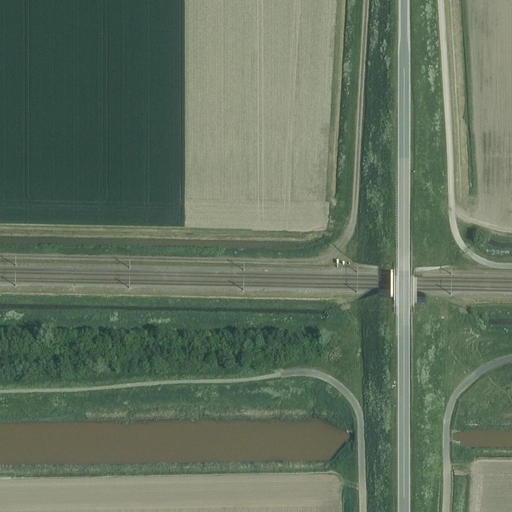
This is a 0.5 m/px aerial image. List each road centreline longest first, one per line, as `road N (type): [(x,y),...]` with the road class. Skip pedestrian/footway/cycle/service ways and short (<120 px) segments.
road 1 (track): [(366,0),(353,217),(334,252),(301,262),(0,256)]
road 2 (unclassified): [(403,511),(403,0)]
road 3 (track): [(360,420),(349,316),(336,300),(0,293)]
road 4 (unclassified): [(280,374),(314,373),(352,400),(360,420),(362,511)]
road 5 (unclassified): [(445,511),(450,406),(477,373),(511,357)]
road 6 (track): [(511,302),(474,302),(460,315),(450,406)]
